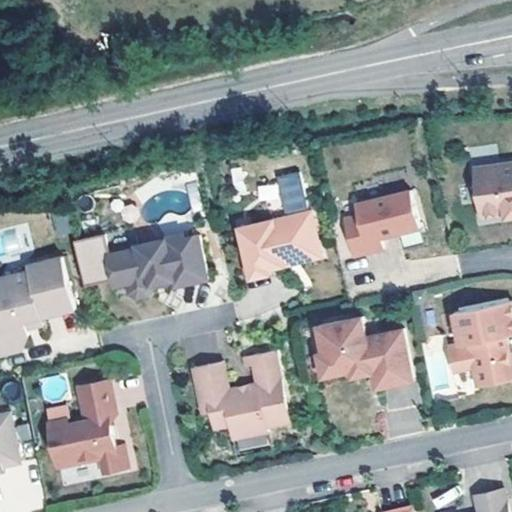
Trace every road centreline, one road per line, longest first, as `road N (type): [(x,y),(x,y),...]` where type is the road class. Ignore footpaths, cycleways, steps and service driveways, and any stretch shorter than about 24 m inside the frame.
road 1 (tertiary): [(511,36),(0,145)]
road 2 (residential): [(511,430),(127,511)]
